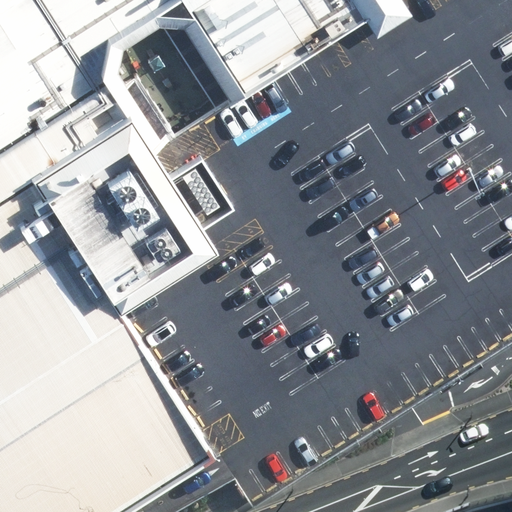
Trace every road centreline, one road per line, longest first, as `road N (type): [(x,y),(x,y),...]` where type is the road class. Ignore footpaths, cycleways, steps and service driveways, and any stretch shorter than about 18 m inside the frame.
road 1 (tertiary): [(511,451),(347,511)]
road 2 (unknown): [(258,429),(170,281)]
